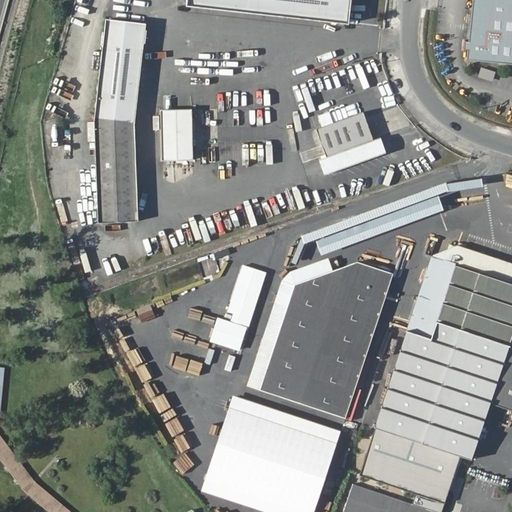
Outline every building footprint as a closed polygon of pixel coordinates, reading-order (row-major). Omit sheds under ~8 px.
[(188,0),(188,3),(347,21),(349,0),(188,0)] [(511,0),(475,0),(469,60),(511,64),(511,0)] [(95,115),(97,159),(134,146),(132,120),(144,23),(106,18),(95,115)] [(492,81),(496,71),(481,66),(478,76),(492,81)] [(191,108),(161,110),(163,160),(194,159),(191,108)] [(316,129),(326,157),(373,140),(363,113),(316,129)] [(373,140),(326,157),(319,159),(325,175),(389,150),(384,135),(373,140)] [(134,146),(97,159),(100,219),(137,220),(134,146)] [(435,323),(508,346),(511,332),(511,262),(457,245),(431,256),(407,331),(430,339),(435,323)] [(346,418),(394,273),(358,261),(296,284),(260,389),(346,418)] [(236,348),(243,328),(241,327),(248,305),(252,307),(264,272),(244,265),(230,310),(235,312),(231,324),(217,319),(210,339),(236,348)] [(387,296),(399,300),(401,294),(389,290),(387,296)] [(470,460),(508,346),(435,323),(430,339),(407,331),(387,389),(385,395),(374,428),(443,451),(424,508),(354,485),(345,511),(440,511),(460,456),(470,460)] [(313,511),(341,431),(232,395),(202,484),(284,511),(313,511)] [(0,434),(0,457),(23,488),(27,493),(49,511),(71,511),(37,483),(34,480),(0,434)]
